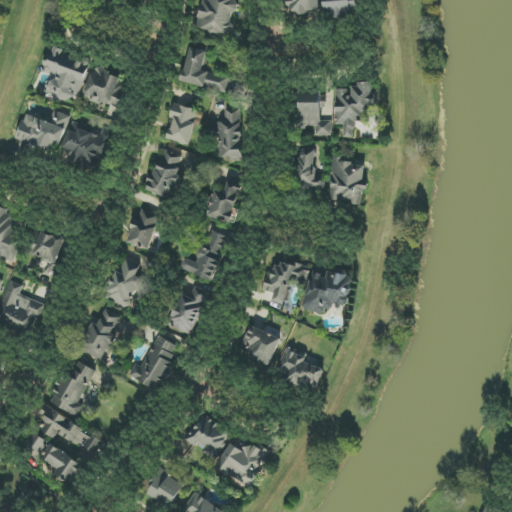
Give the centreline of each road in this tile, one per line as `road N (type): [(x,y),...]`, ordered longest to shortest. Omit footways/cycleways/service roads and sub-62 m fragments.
road 1 (residential): [(89,511),(177,411),(244,276),(273,168),(266,0)]
road 2 (residential): [(0,434),(89,269),(169,0)]
road 3 (residential): [(266,63),(349,59),(359,47),(348,35),(265,37)]
road 4 (residential): [(196,380),(258,420),(275,420),(274,404),(206,360)]
road 5 (residential): [(162,28),(91,9),(78,21),(89,33),(156,51)]
road 6 (residential): [(259,231),(326,245),(338,238),(331,225),(263,209)]
road 7 (residential): [(104,201),(46,176),(31,181),(36,196),(99,221)]
